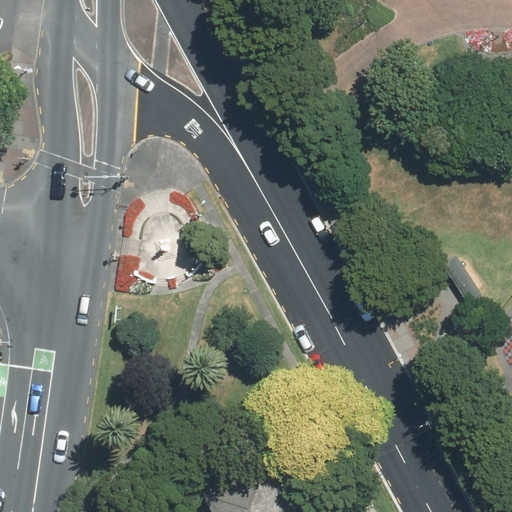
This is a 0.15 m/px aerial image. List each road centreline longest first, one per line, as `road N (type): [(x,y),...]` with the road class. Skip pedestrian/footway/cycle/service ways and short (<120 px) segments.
road 1 (secondary): [(243,156),(436,511)]
road 2 (primary): [(29,511),(74,238)]
road 3 (primary): [(74,238),(55,88),(58,32)]
road 4 (primary): [(108,65),(104,178),(74,238)]
road 5 (secondary): [(177,0),(243,156)]
road 6 (secondary): [(243,156),(208,124),(108,65)]
